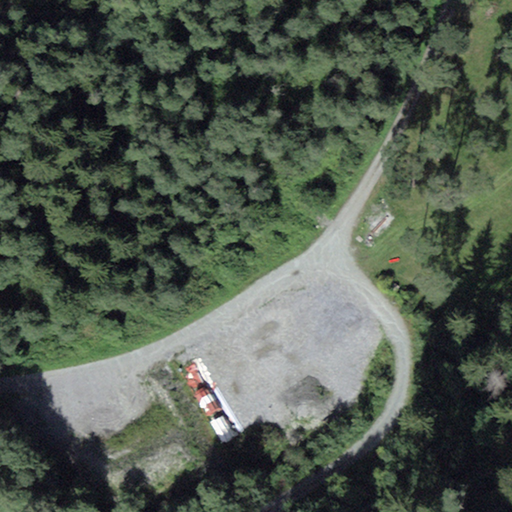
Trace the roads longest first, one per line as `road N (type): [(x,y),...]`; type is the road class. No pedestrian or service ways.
road 1 (track): [(0,398),(182,342),(332,244)]
road 2 (track): [(332,244),(394,320),(404,375),(389,417),(333,468),(264,511)]
road 3 (track): [(471,0),(458,48),(332,244)]
